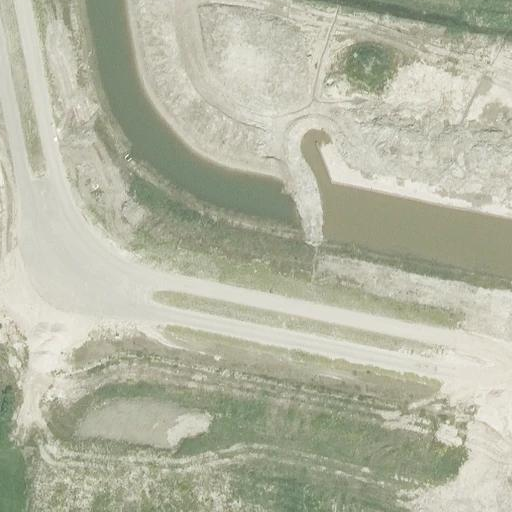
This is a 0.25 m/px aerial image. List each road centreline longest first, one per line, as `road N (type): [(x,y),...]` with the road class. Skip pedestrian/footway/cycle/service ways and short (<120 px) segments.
road 1 (tertiary): [(0,59),(37,255),(60,281),(107,303),(175,319),(511,381)]
road 2 (tertiary): [(511,361),(461,343),(164,283),(102,254),(62,200),(22,0)]
